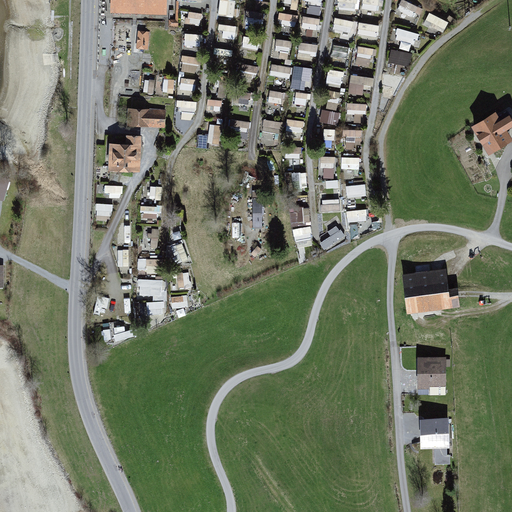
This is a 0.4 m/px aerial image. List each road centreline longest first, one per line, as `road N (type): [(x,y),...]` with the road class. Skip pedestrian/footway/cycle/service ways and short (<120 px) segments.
road 1 (tertiary): [(87,0),(74,338),(86,410),(130,511)]
road 2 (residential): [(390,235),(343,262),(326,283),(295,360),(236,379),(217,399),(210,435),(230,511)]
road 3 (residential): [(390,235),(405,511)]
road 4 (track): [(333,0),(313,139),(320,239)]
road 5 (track): [(380,231),(370,160),(391,0)]
road 6 (track): [(278,0),(257,141)]
road 7 (residential): [(511,246),(441,228),(390,235)]
